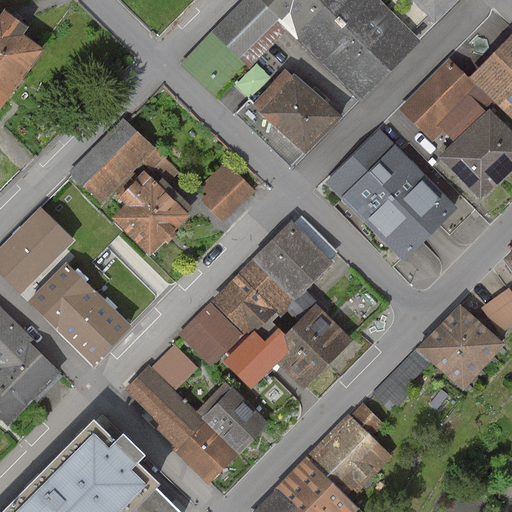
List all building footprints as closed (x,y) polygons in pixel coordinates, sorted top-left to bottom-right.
[(283,33),(249,0),(241,0),(209,34),(242,66),(247,71),(283,33)] [(249,0),(283,33),(322,71),(358,106),(421,43),(410,32),(385,7),(382,4),(377,0),(249,0)] [(386,0),(382,4),(410,32),(426,17),(431,22),(453,0),(386,0)] [(0,104),(40,51),(19,35),(25,27),(2,9),(0,11),(0,104)] [(511,32),(468,77),(511,120),(511,32)] [(242,66),(209,34),(178,65),(212,97),(242,66)] [(447,62),(398,110),(431,143),(441,133),(452,144),(484,112),(479,107),(485,101),(447,62)] [(290,77),(282,70),(251,103),(248,100),(233,115),(288,167),(335,117),(291,75),(290,77)] [(452,144),(436,158),(477,202),(511,169),(511,135),(487,109),(484,112),(452,144)] [(122,117),(67,173),(99,204),(141,162),(151,172),(165,158),(122,117)] [(380,131),(324,185),(399,261),(455,207),(380,131)] [(199,188),(206,195),(232,170),(224,163),(199,188)] [(253,192),(232,170),(206,195),(200,201),(221,223),(253,192)] [(123,206),(111,219),(147,255),(187,215),(185,214),(155,184),(142,171),(116,198),(123,206)] [(64,178),(36,206),(73,242),(21,294),(31,303),(66,268),(95,296),(113,279),(95,261),(121,234),(64,178)] [(160,178),(155,184),(185,214),(191,209),(160,178)] [(36,206),(0,241),(0,272),(21,294),(73,242),(36,206)] [(300,217),(292,225),(327,260),(335,252),(300,217)] [(249,259),(251,260),(290,301),(330,263),(327,260),(292,225),(288,221),(249,259)] [(511,248),(501,260),(511,276),(511,248)] [(251,260),(237,275),(270,309),(276,315),(290,301),(251,260)] [(31,303),(92,363),(127,327),(95,296),(66,268),(31,303)] [(237,275),(209,302),(242,336),(245,339),(253,332),(273,312),(270,309),(237,275)] [(511,292),(509,288),(480,308),(498,334),(511,324),(511,292)] [(296,320),(287,328),(325,366),(350,340),(324,313),(326,311),(306,291),(287,311),(296,320)] [(458,302),(407,357),(408,357),(422,369),(425,373),(432,366),(459,391),(503,343),(458,302)] [(206,306),(177,335),(205,362),(234,333),(206,306)] [(0,308),(0,357),(20,337),(28,344),(32,340),(0,308)] [(240,342),(219,362),(247,390),(274,364),(300,390),(325,366),(287,328),(282,334),(275,327),(262,340),(253,332),(245,339),(242,336),(238,340),(240,342)] [(20,337),(0,357),(0,369),(31,400),(32,399),(57,373),(28,344),(20,337)] [(173,345),(151,367),(174,390),(196,368),(173,345)] [(422,369),(408,357),(371,395),(389,413),(408,394),(403,389),(422,369)] [(179,445),(202,422),(199,419),(200,418),(147,366),(123,390),(152,419),(179,445)] [(0,423),(4,427),(31,400),(0,369),(0,423)] [(61,378),(57,373),(32,399),(36,403),(61,378)] [(200,418),(199,419),(202,422),(237,455),(267,424),(223,383),(214,393),(219,398),(200,418)] [(347,414),(305,458),(349,501),(391,457),(371,437),(383,425),(361,404),(350,416),(347,414)] [(175,449),(179,445),(152,419),(148,423),(175,449)] [(172,452),(206,486),(236,456),(202,422),(179,445),(175,449),(172,452)] [(101,450),(88,437),(8,511),(177,511),(153,488),(156,485),(133,463),(139,456),(117,434),(101,450)] [(360,511),(349,501),(305,458),(275,489),(276,489),(294,507),(289,511),(360,511)] [(289,511),(294,507),(276,489),(252,511),(289,511)]
